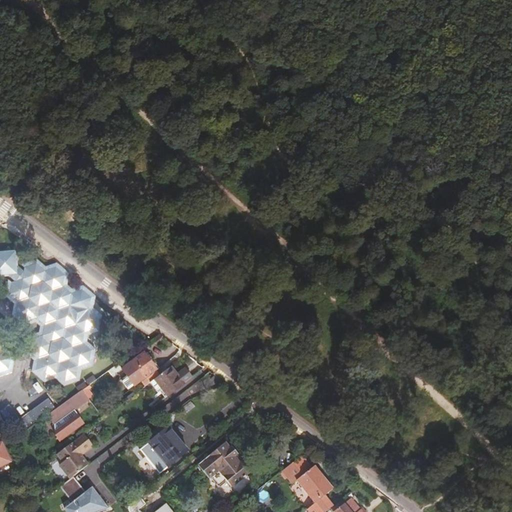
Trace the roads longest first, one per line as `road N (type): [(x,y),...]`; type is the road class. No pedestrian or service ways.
road 1 (track): [(511,468),(22,0)]
road 2 (residential): [(0,207),(405,511)]
road 3 (unknown): [(92,484),(91,469),(220,372)]
